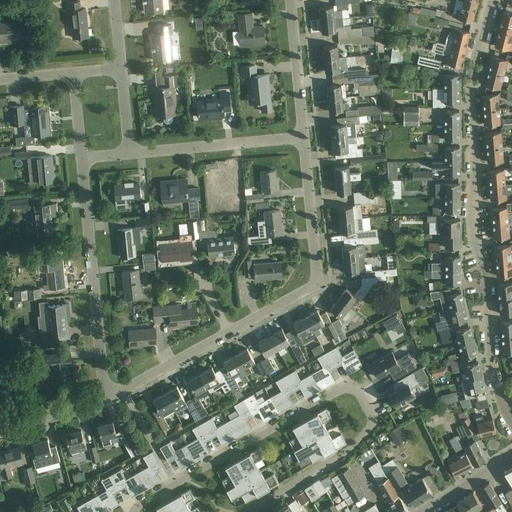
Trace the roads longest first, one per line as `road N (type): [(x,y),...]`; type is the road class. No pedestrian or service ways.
road 1 (residential): [(249,511),(370,431),(372,418),(353,391),(136,511)]
road 2 (residential): [(511,426),(489,357),(484,267),(469,211),(476,176),(470,77),(490,0)]
road 3 (residential): [(106,400),(311,289),(302,142)]
road 4 (residential): [(106,400),(80,161)]
road 5 (residential): [(130,158),(302,142)]
road 6 (residential): [(302,142),(288,0)]
